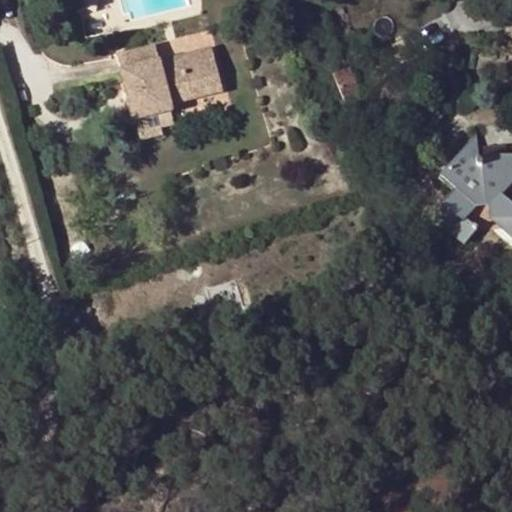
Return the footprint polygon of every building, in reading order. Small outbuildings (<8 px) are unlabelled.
[(82,0),(80,9),(98,13),(100,0),(82,0)] [(117,57),(121,71),(135,124),(172,114),(170,107),(224,93),(212,49),(158,63),(153,46),(117,57)] [(344,104),(362,96),(351,68),(333,76),(344,104)] [(161,129),(175,126),(172,114),(135,124),(140,143),(163,137),(161,129)] [(477,135),(465,150),(480,163),(477,135)] [(480,163),(465,150),(440,178),(456,191),(444,206),(446,232),(464,248),(478,231),(467,221),(478,209),(490,209),(491,222),(511,242),(511,203),(503,196),(511,185),(511,155),(482,158),(483,164),(480,163)]
